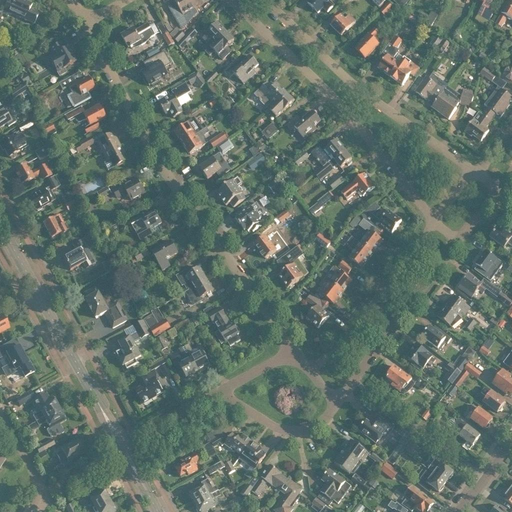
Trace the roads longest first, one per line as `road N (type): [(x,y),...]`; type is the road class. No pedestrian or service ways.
road 1 (residential): [(290,348),(155,154),(85,23)]
road 2 (residential): [(430,222),(352,120),(232,0)]
road 3 (residential): [(469,176),(263,0)]
road 4 (tertiary): [(120,443),(0,227)]
road 5 (residential): [(336,402),(451,244)]
road 6 (residential): [(310,370),(430,222)]
road 7 (residential): [(336,402),(315,425),(290,435),(270,433),(217,395)]
